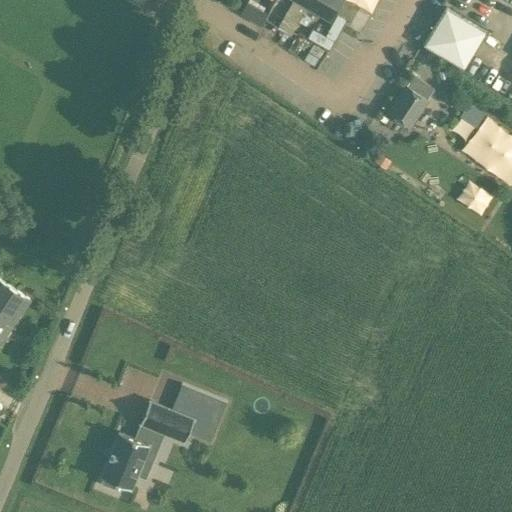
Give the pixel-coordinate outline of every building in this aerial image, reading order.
[(296,0),(331,19),(341,0),(296,0)] [(247,1),(240,14),(260,26),(268,14),(247,1)] [(445,8),(423,45),(463,69),(486,32),(445,8)] [(386,112),(411,128),(430,99),(405,83),(386,112)] [(470,102),(462,115),(477,125),(485,112),(470,102)] [(463,154),(511,176),(511,130),(481,116),(463,154)] [(0,278),(0,342),(29,298),(0,278)] [(120,431),(101,476),(105,477),(103,482),(118,488),(120,484),(131,488),(137,473),(145,476),(151,461),(143,458),(149,443),(148,443),(154,428),(185,441),(194,418),(150,400),(141,422),(142,423),(136,438),(120,431)]
